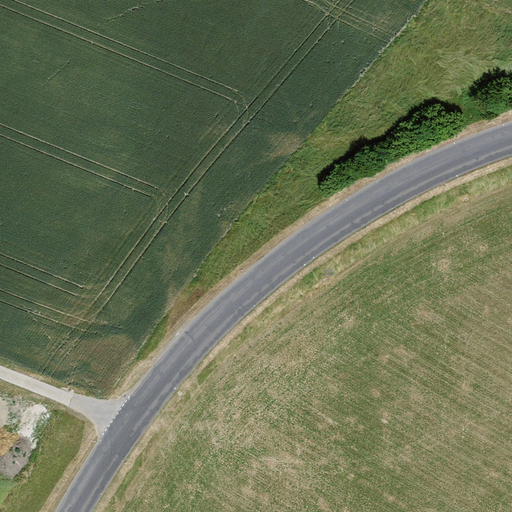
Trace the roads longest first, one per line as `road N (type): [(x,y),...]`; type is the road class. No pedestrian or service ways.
road 1 (tertiary): [(511,138),(383,195),(246,293),(129,421),(74,511)]
road 2 (track): [(129,421),(0,370)]
